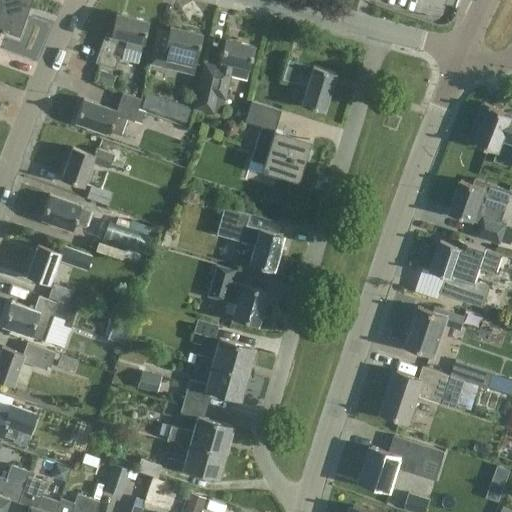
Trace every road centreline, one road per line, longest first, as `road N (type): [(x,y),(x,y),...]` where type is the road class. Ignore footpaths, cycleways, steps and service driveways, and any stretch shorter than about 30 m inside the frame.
road 1 (residential): [(296,511),(265,467),(261,435),(379,30)]
road 2 (residential): [(307,511),(361,329),(456,74)]
road 3 (residential): [(78,0),(0,194)]
